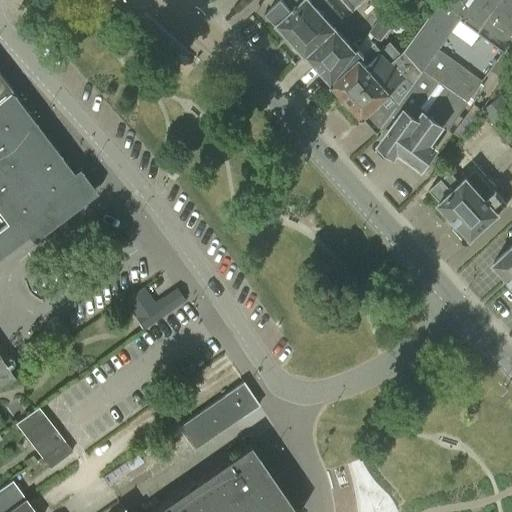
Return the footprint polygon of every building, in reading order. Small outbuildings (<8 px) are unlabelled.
[(278,0),(266,12),(305,55),(307,53),(336,25),(344,19),(326,0),(278,0)] [(341,0),(352,11),(363,0),(341,0)] [(511,0),(442,0),(406,49),(422,65),(469,101),(505,51),(511,41),(511,0)] [(392,25),(380,17),(369,32),(381,41),(392,25)] [(336,25),(341,30),(348,24),(344,19),(336,25)] [(336,25),(307,53),(331,82),(358,49),(341,30),(336,25)] [(358,49),(331,82),(362,118),(363,117),(376,132),(379,129),(390,114),(422,68),(405,49),(401,53),(390,41),(380,50),(374,43),(362,53),(358,49)] [(422,68),(390,114),(396,119),(405,107),(418,117),(423,110),(443,124),(442,125),(447,129),(468,101),(422,68)] [(0,97),(10,90),(11,89),(0,74),(0,97)] [(10,90),(0,97),(0,255),(77,196),(86,190),(53,145),(11,91),(10,90)] [(511,107),(501,95),(483,110),(509,142),(511,139),(511,107)] [(390,114),(379,129),(383,132),(379,137),(381,139),(379,142),(395,153),(399,148),(422,166),(437,146),(430,141),(442,125),(443,124),(423,110),(418,117),(405,107),(396,119),(390,114)] [(450,170),(430,189),(438,198),(436,200),(440,204),(439,209),(445,215),(451,214),(472,237),(508,204),(476,169),(467,177),(467,176),(460,182),(450,170)] [(511,244),(493,262),(495,264),(495,263),(511,281),(511,244)] [(124,300),(144,328),(184,299),(176,288),(154,303),(142,287),(124,300)] [(56,315),(45,323),(59,343),(70,335),(56,315)] [(0,384),(10,377),(14,375),(13,373),(12,373),(2,359),(0,355),(0,384)] [(243,381),(216,400),(177,425),(163,435),(179,458),(193,448),(196,446),(226,426),(258,404),(243,381)] [(72,450),(38,407),(15,423),(49,468),(72,450)] [(296,511),(249,443),(212,469),(161,504),(149,511),(125,511),(123,508),(117,511),(296,511)] [(0,511),(4,511),(25,497),(12,480),(0,488),(0,511)] [(35,511),(25,497),(4,511),(35,511)]
